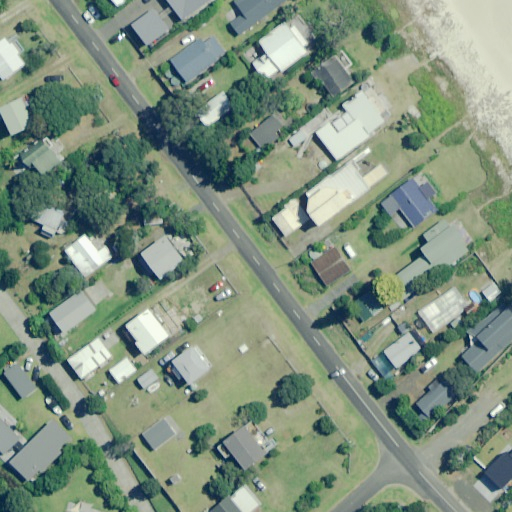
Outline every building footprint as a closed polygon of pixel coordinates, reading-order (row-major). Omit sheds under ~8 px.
[(244,12),(230,22),(241,37),(291,0),(239,0),(236,2),(244,12)] [(310,53),(308,50),(319,42),(296,13),(243,53),(264,82),(281,69),(284,73),(310,53)] [(141,39),(134,29),(123,37),(130,47),(141,39)] [(21,55),(26,50),(15,36),(9,40),(6,36),(0,40),(0,74),(0,75),(5,81),(27,63),(21,55)] [(226,53),(213,36),(204,43),(201,39),(173,61),(189,83),(226,53)] [(321,62),(323,65),(314,72),(333,98),(355,82),(347,70),(353,65),(342,50),(336,55),(330,60),(328,57),(321,62)] [(391,117),(368,85),(367,83),(361,88),(362,89),(343,103),(346,107),(315,129),(338,161),(371,137),(370,136),(388,123),(386,120),(391,117)] [(196,112),(208,128),(236,107),(223,91),(196,112)] [(37,125),(24,99),(2,110),(14,136),(37,125)] [(247,130),(250,133),(263,151),(280,138),(276,133),(284,128),(275,115),(257,128),(254,125),(247,130)] [(310,138),(304,130),(290,139),(296,147),(310,138)] [(49,137),(46,139),(21,155),(27,164),(33,160),(44,176),(62,164),(53,150),(56,148),(49,137)] [(352,160),(307,194),(306,207),(321,227),(373,189),(371,187),(389,174),(382,164),(364,177),(359,171),(361,170),(357,164),(373,152),(369,147),(352,160)] [(390,193),(391,196),(382,203),(392,216),(401,209),(417,229),(440,211),(441,211),(432,199),(438,194),(420,170),(390,193)] [(287,210),(274,219),(287,237),(311,221),(295,197),(283,204),(287,210)] [(39,223),(45,225),(43,230),(56,235),(57,232),(63,235),(68,222),(62,220),(64,214),(51,209),(49,215),(43,213),(39,223)] [(451,216),(447,220),(424,236),(430,244),(423,249),(427,255),(395,278),(409,297),(470,252),(465,245),(470,241),(451,216)] [(93,245),(99,240),(94,233),(88,238),(86,235),(66,251),(87,278),(114,257),(106,247),(99,252),(93,245)] [(143,255),(145,258),(140,262),(150,275),(155,271),(162,280),(187,262),(167,236),(143,255)] [(306,254),(312,261),(330,288),(353,272),(335,245),(322,254),(317,246),(306,254)] [(80,290),(51,314),(49,316),(52,321),(55,319),(67,335),(97,310),(80,290)] [(351,304),(365,323),(384,309),(370,290),(351,304)] [(465,356),(463,358),(478,374),(511,343),(511,311),(502,301),(469,332),(475,339),(461,351),(465,356)] [(140,341),(136,344),(147,357),(176,334),(174,332),(183,325),(172,312),(163,319),(153,306),(128,326),(140,341)] [(411,331),(406,324),(399,329),(405,336),(385,351),(398,369),(428,345),(415,328),(411,331)] [(82,379),(100,367),(102,370),(108,365),(106,362),(114,356),(100,337),(69,360),(82,379)] [(174,361),(176,364),(172,367),(181,380),(185,377),(191,385),(214,369),(197,345),(174,361)] [(378,356),(372,361),(388,381),(394,376),(378,356)] [(138,370),(128,358),(111,371),(121,383),(138,370)] [(38,390),(18,361),(4,371),(25,399),(38,390)] [(159,379),(153,370),(139,379),(146,389),(159,379)] [(457,394),(445,380),(418,403),(431,418),(457,394)] [(40,471),(43,474),(63,453),(60,450),(70,439),(53,422),(28,448),(21,441),(23,439),(0,417),(0,455),(4,459),(6,457),(15,447),(22,454),(12,463),(30,481),(40,471)] [(144,434),(157,451),(178,435),(165,419),(144,434)] [(247,427),(227,443),(218,449),(227,460),(235,453),(247,470),(268,454),(247,427)] [(254,511),(262,506),(247,486),(214,511),(254,511)]
